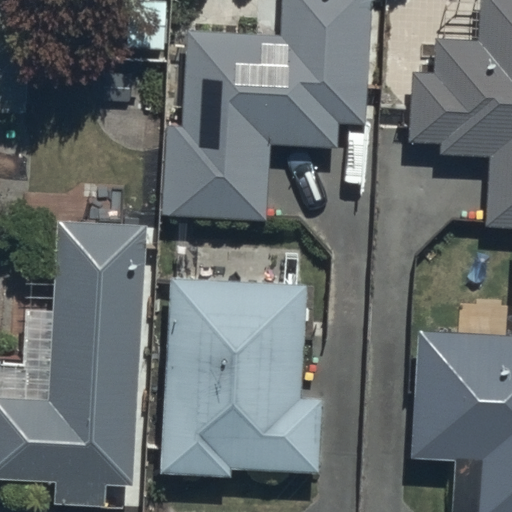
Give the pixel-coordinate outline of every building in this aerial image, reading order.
[(0,0),(0,102),(25,104),(29,0),(0,0)] [(164,44),(163,0),(126,0),(127,44),(164,44)] [(364,116),(369,0),(281,0),(280,25),(188,21),(184,115),(166,114),(161,209),(266,214),(270,139),(336,142),(337,115),(364,116)] [(511,0),(476,0),(475,33),(434,31),(433,65),(410,65),(408,131),(442,133),(441,147),(491,149),(489,214),(511,215),(511,0)] [(0,486),(135,494),(150,225),(74,222),(61,403),(0,399),(0,402),(0,486)] [(305,274),(168,268),(158,467),(232,470),(232,458),(319,463),(322,390),(300,388),(305,274)] [(511,511),(511,293),(511,304),(505,304),(505,324),(420,320),(416,447),(454,448),(451,511),(456,511),(511,511)]
